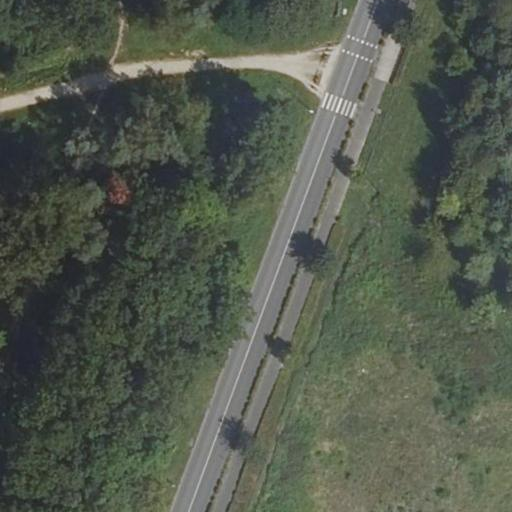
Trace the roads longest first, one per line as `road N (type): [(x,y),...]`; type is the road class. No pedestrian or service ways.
road 1 (tertiary): [(189,511),(378,0)]
road 2 (track): [(90,76),(219,62),(303,67),(347,81)]
